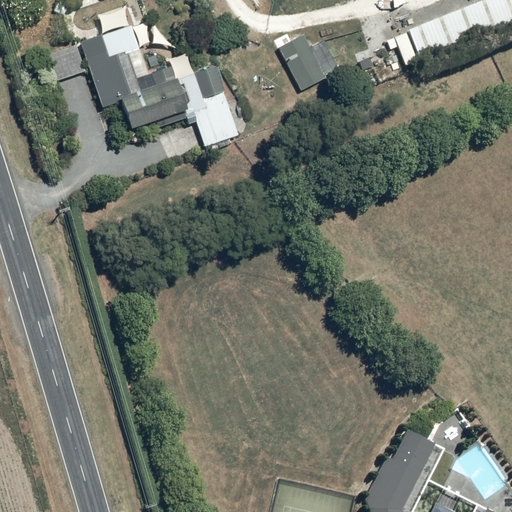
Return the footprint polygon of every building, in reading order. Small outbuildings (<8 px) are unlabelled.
[(511,0),(480,0),(404,31),(417,61),(511,22),(511,0)] [(46,58),(55,82),(83,70),(100,109),(114,104),(125,131),(178,110),(161,69),(147,75),(136,50),(149,45),(140,24),(130,28),(128,24),(46,58)] [(302,39),(278,52),(299,92),(337,72),(322,44),(308,51),(302,39)] [(211,67),(193,75),(202,98),(220,90),(211,67)] [(223,104),(189,116),(201,150),(235,137),(223,104)] [(444,511),(431,505),(427,511),(402,511),(402,508),(431,444),(405,430),(392,460),(385,457),(366,500),(368,511),(481,511),(480,511),(444,511)]
